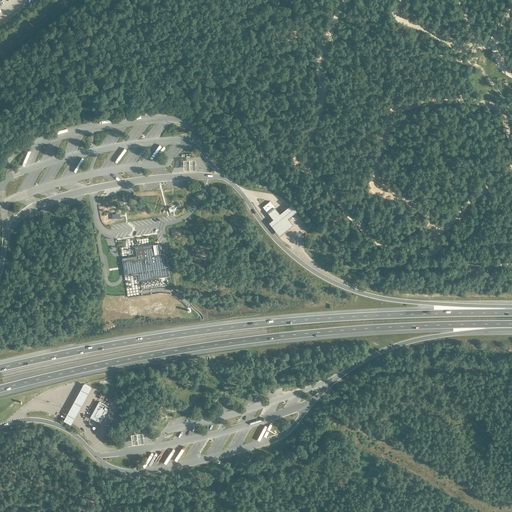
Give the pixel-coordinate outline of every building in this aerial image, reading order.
[(183,160),(183,162),(183,170),(195,169),(195,162),(195,159),(183,160)] [(263,207),(268,214),(275,208),(269,201),(263,207)] [(273,208),(267,213),(272,219),(267,223),(278,236),(291,225),(286,218),(295,211),(289,204),(278,214),(273,208)] [(126,259),(126,258),(126,257),(123,257),(123,260),(125,275),(129,274),(129,276),(132,275),(132,274),(139,272),(140,279),(165,276),(164,272),(168,271),(165,254),(154,255),(153,245),(135,248),(137,257),(126,259)] [(84,383),(63,420),(71,425),(92,387),(84,383)] [(101,423),(109,407),(99,401),(90,417),(101,423)] [(253,438),(259,426),(257,425),(250,437),(253,438)] [(132,444),(144,442),(143,435),(142,432),(131,434),(131,437),(132,444)] [(181,438),(183,441),(195,435),(194,432),(181,438)] [(214,451),(220,436),(217,435),(211,450),(214,451)] [(194,449),(198,442),(195,441),(193,444),(190,442),(187,448),(189,450),(191,448),(194,449)] [(196,455),(203,443),(200,441),(193,453),(196,455)] [(164,461),(172,448),(170,446),(162,460),(164,461)]
